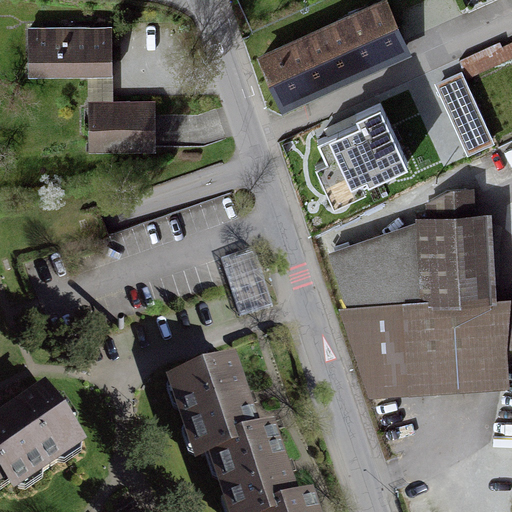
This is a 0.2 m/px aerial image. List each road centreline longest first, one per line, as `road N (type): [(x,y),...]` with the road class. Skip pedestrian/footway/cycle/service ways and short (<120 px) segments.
road 1 (residential): [(376,511),(202,0)]
road 2 (unknown): [(56,303),(49,251),(65,230),(249,145)]
